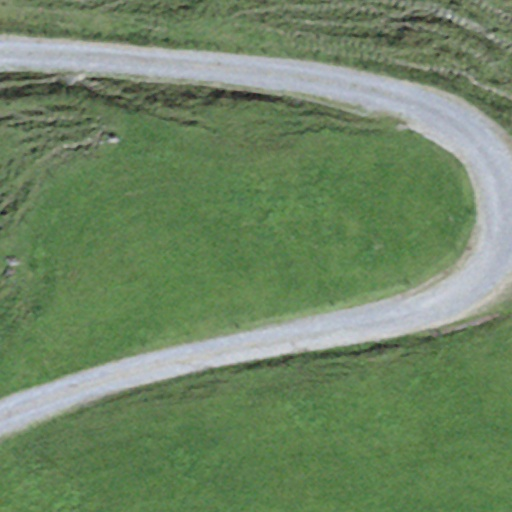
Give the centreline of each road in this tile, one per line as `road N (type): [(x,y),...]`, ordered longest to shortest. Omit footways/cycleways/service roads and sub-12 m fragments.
road 1 (track): [(511,252),(499,190),(424,111),(101,67),(0,68)]
road 2 (track): [(0,437),(178,381),(411,331),(511,275)]
